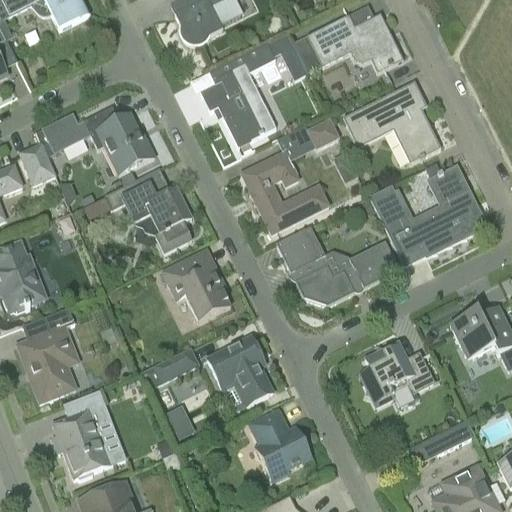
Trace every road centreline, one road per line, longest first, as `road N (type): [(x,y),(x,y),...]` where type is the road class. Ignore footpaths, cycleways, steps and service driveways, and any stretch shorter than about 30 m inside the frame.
road 1 (residential): [(291,360),(139,60)]
road 2 (residential): [(511,221),(397,0)]
road 3 (residential): [(291,360),(511,251)]
road 4 (residential): [(365,511),(291,360)]
road 5 (residential): [(0,130),(139,60)]
